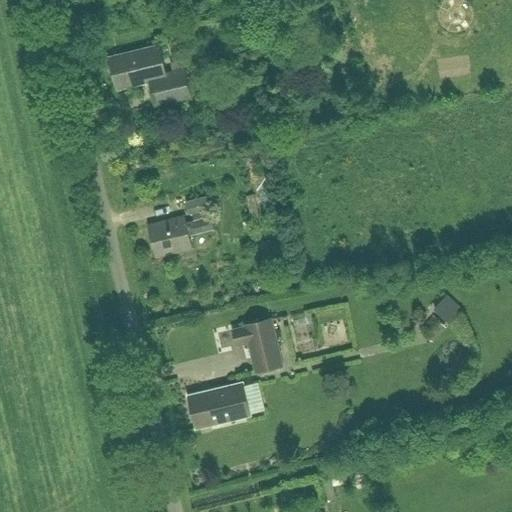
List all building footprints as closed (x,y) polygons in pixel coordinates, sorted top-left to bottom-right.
[(185,69),(166,74),(159,44),(109,56),(117,89),(150,82),(156,106),(192,98),(185,69)] [(190,215),(209,210),(206,198),(187,203),(190,215)] [(211,215),(188,221),(191,235),(215,229),(211,215)] [(156,257),(191,249),(184,216),(148,224),(156,257)] [(433,316),(419,331),(432,342),(446,327),(433,316)] [(257,373),(284,367),(274,320),(247,326),(232,329),(236,346),(250,343),(257,373)] [(247,382),(250,412),(266,410),(262,381),(247,382)] [(243,383),(190,395),(197,428),(250,417),(243,383)]
